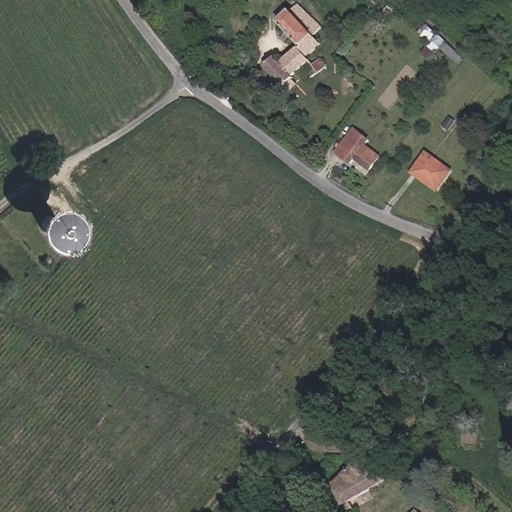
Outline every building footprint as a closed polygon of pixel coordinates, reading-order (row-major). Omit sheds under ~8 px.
[(294,72),(307,59),(303,55),(318,42),(312,35),(321,26),(298,3),(291,10),(289,8),(278,18),(301,46),(284,59),(294,72)] [(453,61),(458,56),(434,32),(420,46),(427,53),(436,45),(453,61)] [(294,72),(284,59),(279,64),(273,57),(266,64),(288,89),(295,82),(300,84),(317,70),(311,63),(307,59),(294,72)] [(311,63),(317,70),(323,64),(317,58),(311,63)] [(365,145),(368,139),(352,129),(336,153),(349,162),(355,157),(371,167),(379,154),(365,145)] [(426,152),(413,171),(438,188),(451,169),(426,152)] [(367,172),(369,168),(355,161),(353,165),(367,172)] [(37,207),(34,212),(32,218),(33,224),(35,229),(38,234),(43,237),(48,239),(54,240),(60,239),(65,236),(69,232),(72,227),(73,221),(73,215),(71,210),(67,205),(63,202),(57,200),(51,199),(46,200),(41,203),(37,207)] [(46,258),(51,263),(56,258),(51,253),(46,258)] [(367,371),(360,366),(344,386),(350,390),(367,371)] [(355,466),(333,484),(343,506),(384,483),(371,470),(367,472),(363,468),(359,471),(355,466)]
